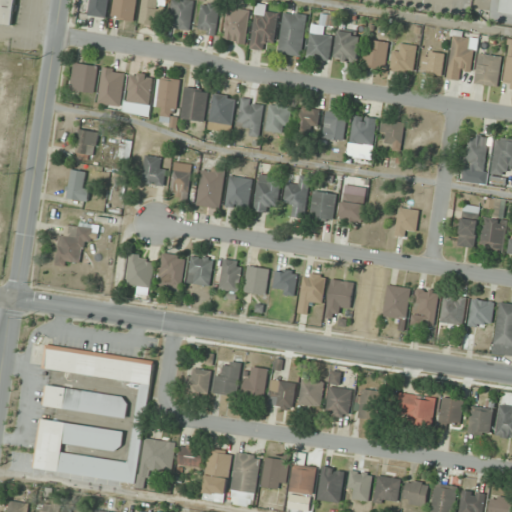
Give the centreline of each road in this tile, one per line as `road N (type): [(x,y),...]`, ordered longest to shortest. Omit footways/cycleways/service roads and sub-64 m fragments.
road 1 (tertiary): [(511,372),(0,297)]
road 2 (residential): [(511,113),(55,36)]
road 3 (residential): [(176,321),(165,394),(183,418),(511,468)]
road 4 (residential): [(60,0),(0,392)]
road 5 (residential): [(511,278),(154,226)]
road 6 (residential): [(454,105),(431,266)]
